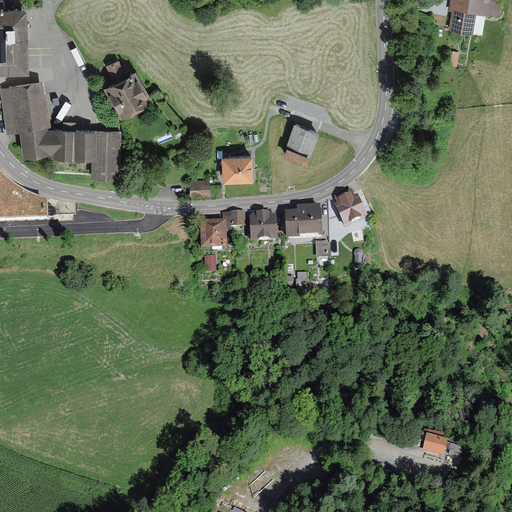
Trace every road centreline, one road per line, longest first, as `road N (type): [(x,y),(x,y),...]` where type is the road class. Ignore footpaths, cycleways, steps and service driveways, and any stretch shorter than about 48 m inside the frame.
road 1 (tertiary): [(382,0),(386,105),(375,141),(345,179),(301,198),(164,207)]
road 2 (track): [(349,174),(397,270),(511,296)]
road 3 (track): [(433,511),(312,477),(270,511)]
road 4 (tertiary): [(164,207),(47,187),(0,150)]
road 5 (residential): [(164,207),(137,225),(0,234)]
